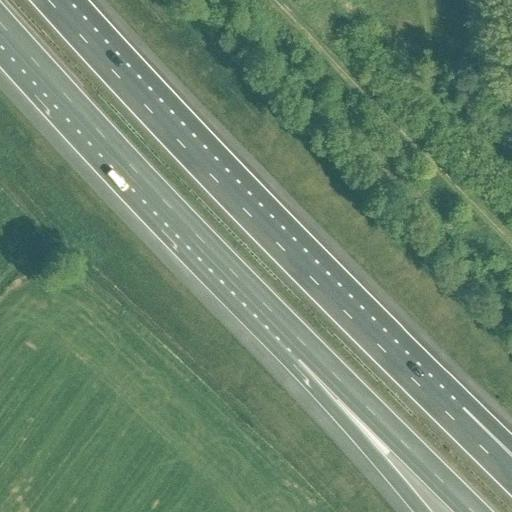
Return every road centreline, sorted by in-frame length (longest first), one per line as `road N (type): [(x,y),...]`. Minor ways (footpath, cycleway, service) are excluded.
road 1 (motorway): [(455,422),(45,0)]
road 2 (motorway): [(0,23),(307,349)]
road 3 (motorway): [(307,349),(472,511)]
road 4 (trunk): [(307,349),(377,461),(420,511)]
